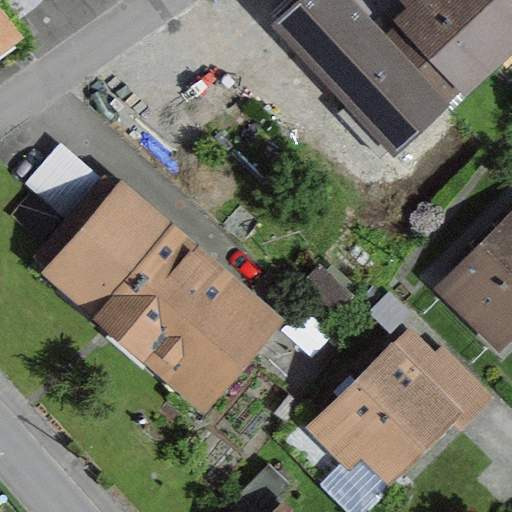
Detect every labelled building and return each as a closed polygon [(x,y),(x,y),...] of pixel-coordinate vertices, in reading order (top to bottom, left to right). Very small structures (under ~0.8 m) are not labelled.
[(0,0),(0,49),(24,32),(15,18),(2,0),(0,0)] [(2,0),(15,18),(35,4),(39,0),(2,0)] [(310,0),(276,32),(397,163),(452,112),(386,37),(349,0),(310,0)] [(452,112),(511,59),(511,10),(503,0),(427,0),(386,37),(452,112)] [(67,135),(32,173),(71,209),(106,171),(67,135)] [(201,397),(279,305),(120,171),(42,263),(201,397)] [(497,338),(511,322),(511,204),(438,277),(497,338)] [(416,319),(305,420),(347,466),(365,450),(396,483),(489,399),(416,319)] [(309,511),(288,490),(265,511),(309,511)]
